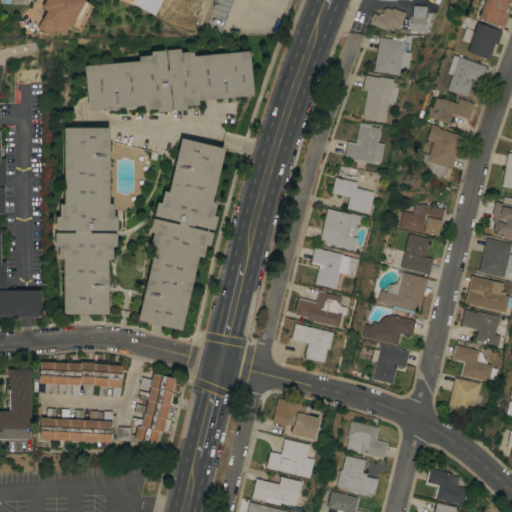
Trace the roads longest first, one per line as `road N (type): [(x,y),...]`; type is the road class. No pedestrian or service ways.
road 1 (residential): [(394,511),(462,200),(511,60)]
road 2 (residential): [(258,374),(311,169),(356,38)]
road 3 (tertiary): [(511,493),(417,419),(258,374)]
road 4 (primary): [(322,16),(244,265)]
road 5 (residential): [(219,362),(121,340),(0,344)]
road 6 (residential): [(224,511),(258,374)]
